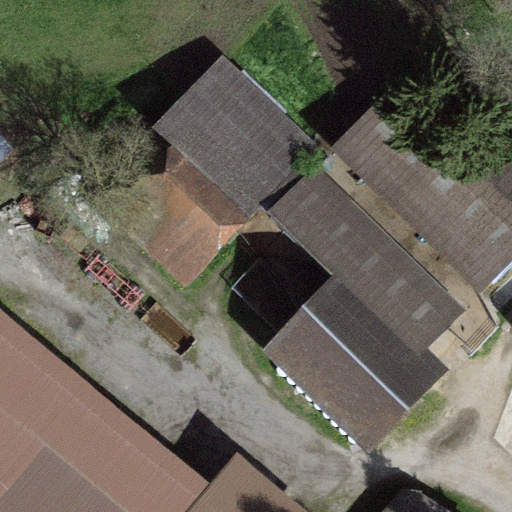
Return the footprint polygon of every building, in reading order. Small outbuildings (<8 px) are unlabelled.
[(298,147),(204,58),(91,186),(176,274),(298,147)] [(474,288),(511,248),(511,115),(467,163),(388,87),(328,150),(474,288)] [(250,344),(356,451),(428,381),(406,358),(447,318),(300,168),(243,225),(306,289),(250,344)] [(511,331),(511,281),(487,303),(511,331)] [(0,511),(291,511),(237,466),(209,499),(0,319),(0,511)] [(426,511),(396,492),(382,511),(426,511)]
